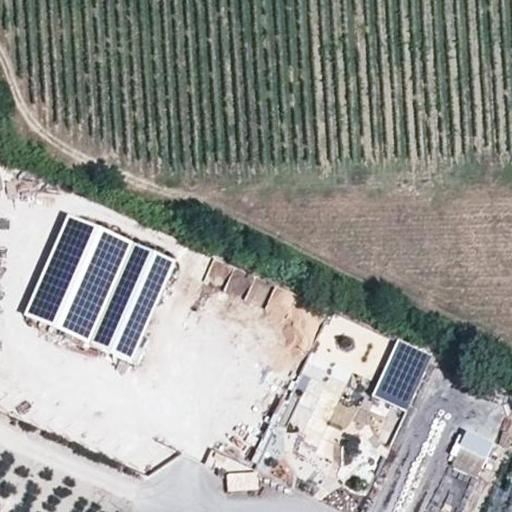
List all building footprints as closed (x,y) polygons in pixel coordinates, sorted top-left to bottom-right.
[(70,219),(29,315),(132,361),(175,265),(70,219)] [(407,415),(434,359),(401,344),(375,400),(407,415)] [(340,398),(352,372),(313,353),(277,428),(335,456),(359,407),(340,398)] [(488,457),(464,444),(453,463),(478,476),(488,457)] [(258,473),(227,474),(228,491),(258,490),(258,473)]
